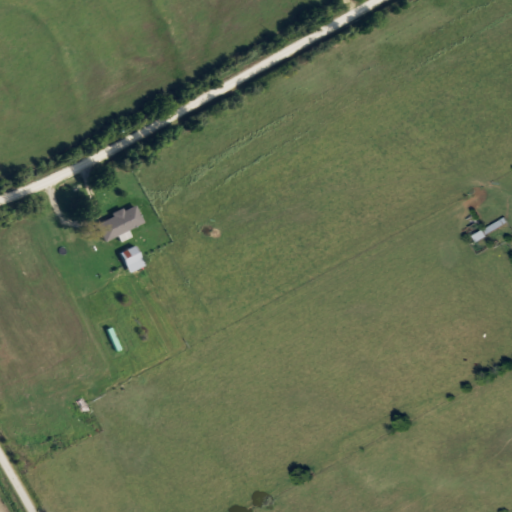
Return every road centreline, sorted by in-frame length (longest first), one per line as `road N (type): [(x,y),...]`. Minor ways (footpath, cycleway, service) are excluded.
road 1 (residential): [(370,0),(128,137),(0,197)]
road 2 (residential): [(119,362),(113,331),(45,179)]
